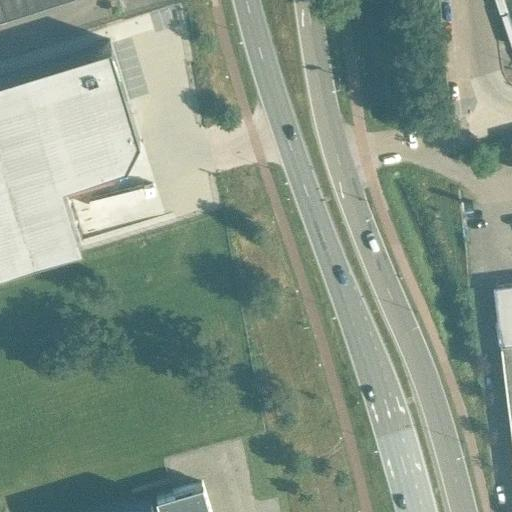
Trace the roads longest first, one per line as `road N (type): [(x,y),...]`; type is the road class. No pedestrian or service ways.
road 1 (secondary): [(246,0),(409,511)]
road 2 (secondary): [(463,511),(417,360),(331,139),(306,0)]
